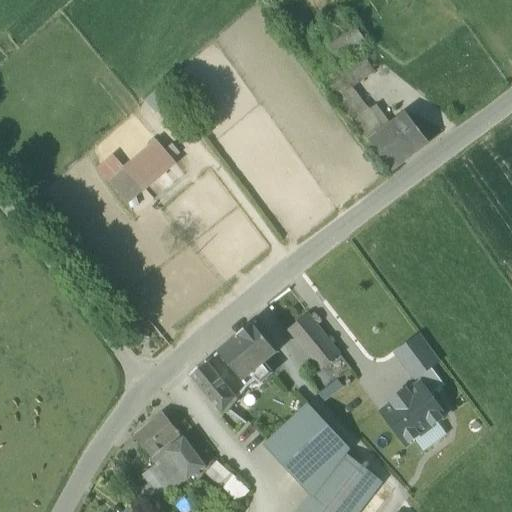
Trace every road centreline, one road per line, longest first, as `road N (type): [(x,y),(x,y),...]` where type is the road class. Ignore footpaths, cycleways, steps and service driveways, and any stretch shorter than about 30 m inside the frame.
road 1 (residential): [(511,100),(293,263),(146,386),(59,511)]
road 2 (track): [(146,386),(0,199)]
road 3 (unknown): [(293,263),(365,384)]
